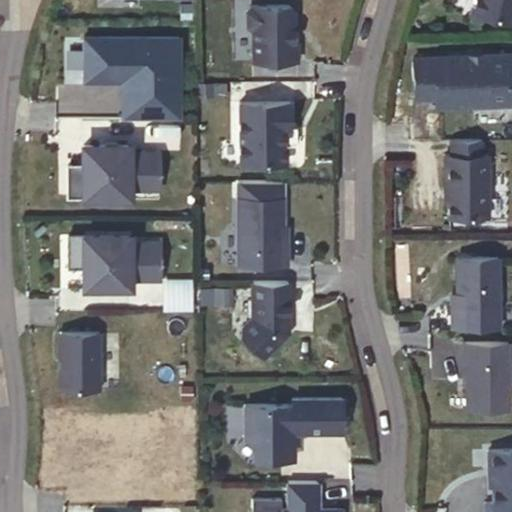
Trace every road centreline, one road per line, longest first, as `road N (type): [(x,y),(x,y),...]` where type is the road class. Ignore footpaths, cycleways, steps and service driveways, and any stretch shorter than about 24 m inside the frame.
road 1 (residential): [(386,0),(365,120),(364,282),(399,390),(401,511)]
road 2 (residential): [(0,242),(3,81),(41,0)]
road 3 (residential): [(17,511),(17,387),(0,264)]
